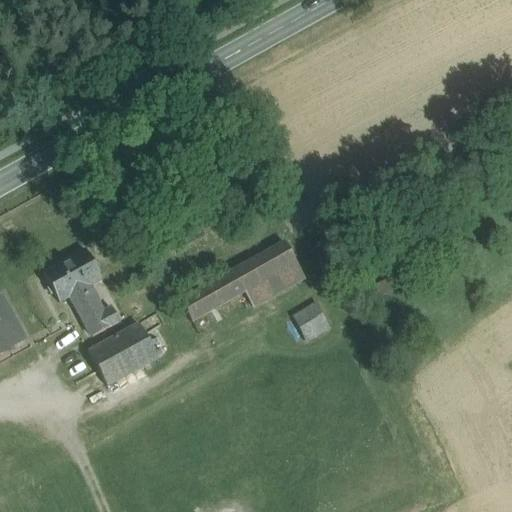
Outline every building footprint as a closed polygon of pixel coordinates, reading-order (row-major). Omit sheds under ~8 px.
[(195,222),(167,237),(175,251),(203,236),(195,222)] [(284,244),(233,272),(245,293),(244,294),(252,308),(304,278),(284,244)] [(84,252),(44,275),(43,274),(42,275),(59,305),(70,298),(87,288),(101,281),(85,251),(84,252)] [(233,272),(179,302),(191,323),(244,294),(245,293),(233,272)] [(102,316),(87,288),(70,298),(85,325),(102,316)] [(2,299),(0,299),(0,354),(25,341),(2,299)] [(329,328),(317,305),(292,318),(305,342),(329,328)] [(102,316),(85,325),(92,338),(119,324),(112,310),(102,316)] [(138,325),(87,353),(107,388),(158,360),(138,325)]
